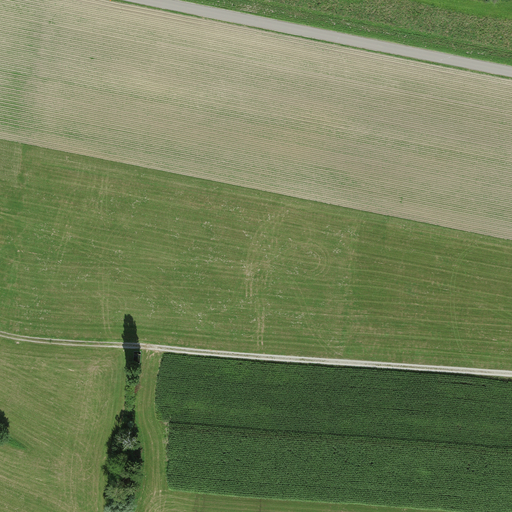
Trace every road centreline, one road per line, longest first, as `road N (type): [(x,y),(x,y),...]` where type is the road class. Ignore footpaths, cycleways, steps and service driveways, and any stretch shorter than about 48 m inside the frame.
road 1 (track): [(511,375),(0,333)]
road 2 (unclassified): [(511,71),(151,0)]
